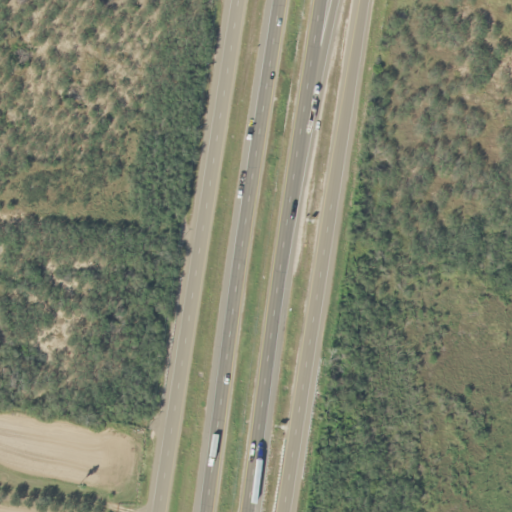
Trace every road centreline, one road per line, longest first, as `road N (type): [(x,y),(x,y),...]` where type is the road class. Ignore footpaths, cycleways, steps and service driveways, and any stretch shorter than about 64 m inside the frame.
road 1 (secondary): [(246,0),(168,511)]
road 2 (motorway): [(247,511),(324,0)]
road 3 (motorway): [(283,0),(206,511)]
road 4 (secondary): [(275,511),(349,0)]
